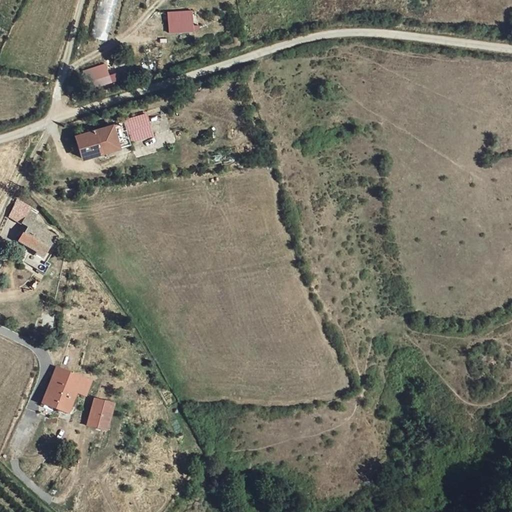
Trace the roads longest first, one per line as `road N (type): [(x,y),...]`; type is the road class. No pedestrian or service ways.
road 1 (track): [(63,108),(324,34),(511,51)]
road 2 (track): [(63,108),(0,213)]
